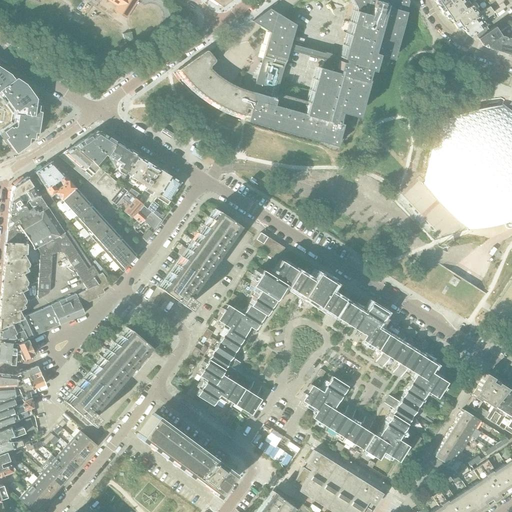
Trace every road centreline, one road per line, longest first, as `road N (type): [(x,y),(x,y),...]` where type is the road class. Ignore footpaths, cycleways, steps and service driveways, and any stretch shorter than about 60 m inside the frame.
road 1 (residential): [(511,374),(204,180)]
road 2 (residential): [(225,511),(253,470),(249,459),(157,389)]
road 3 (residential): [(98,114),(230,22)]
road 4 (residential): [(149,255),(46,149)]
road 5 (residential): [(225,511),(122,434)]
road 6 (residential): [(204,180),(98,114)]
